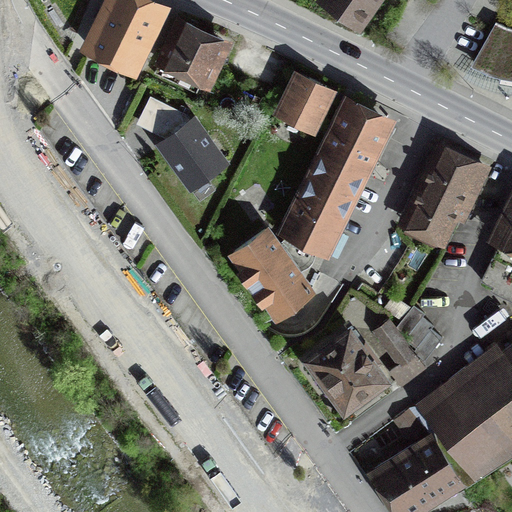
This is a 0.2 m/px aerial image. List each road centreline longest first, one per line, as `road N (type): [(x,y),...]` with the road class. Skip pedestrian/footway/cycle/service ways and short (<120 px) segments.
road 1 (residential): [(365,511),(10,0)]
road 2 (residential): [(0,84),(17,149),(242,462)]
road 3 (tertiary): [(511,140),(222,0)]
